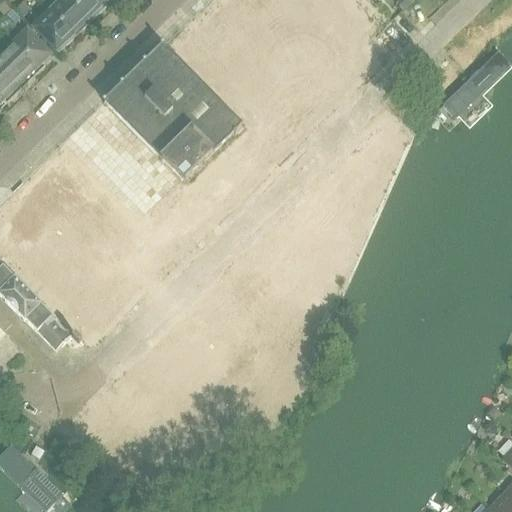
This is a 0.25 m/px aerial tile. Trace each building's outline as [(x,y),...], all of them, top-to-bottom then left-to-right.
[(68,0),(64,0),(50,14),(72,37),(88,21),(68,0)] [(106,4),(101,0),(68,0),(88,21),(106,4)] [(399,0),(395,5),(401,11),(411,3),(408,0),(399,0)] [(23,4),(16,12),(15,13),(23,21),(32,13),(23,4)] [(6,17),(15,26),(21,21),(12,11),(6,17)] [(33,30),(55,53),(72,37),(50,14),(33,30)] [(176,31),(102,104),(182,185),(256,113),(233,89),(190,45),(178,34),(176,31)] [(41,64),(49,57),(26,34),(0,59),(0,112),(45,69),(41,64)] [(511,61),(492,40),(443,94),(434,106),(467,142),(502,109),(489,95),(511,72),(511,61)] [(338,151),(327,172),(347,182),(357,160),(338,151)] [(307,183),(278,211),(288,221),(317,193),(307,183)] [(36,333),(39,337),(52,323),(48,318),(0,271),(0,298),(23,322),(35,334),(36,333)] [(226,322),(250,312),(236,278),(212,289),(226,322)] [(9,444),(0,453),(0,468),(44,511),(61,496),(9,444)] [(35,448),(31,456),(39,460),(44,453),(35,448)] [(511,451),(501,463),(511,474),(511,451)] [(511,511),(511,501),(504,494),(489,510),(490,511),(511,511)]
